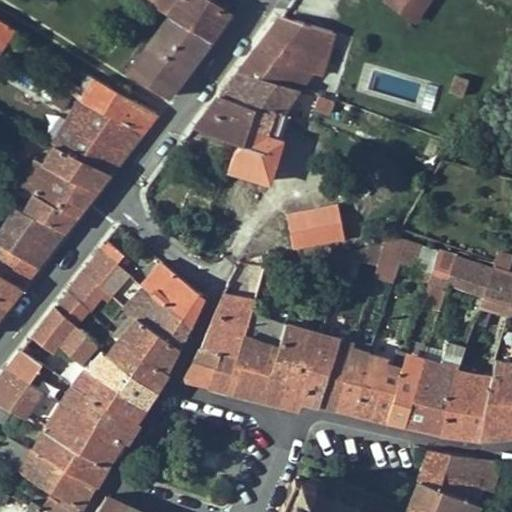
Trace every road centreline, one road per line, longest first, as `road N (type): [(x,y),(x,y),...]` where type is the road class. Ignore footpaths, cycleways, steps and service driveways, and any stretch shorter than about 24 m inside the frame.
road 1 (residential): [(112,197),(208,282),(151,388)]
road 2 (tertiary): [(112,197),(256,0)]
road 3 (residential): [(273,424),(511,450)]
road 4 (tertiary): [(0,345),(112,197)]
road 5 (residential): [(273,424),(151,388)]
